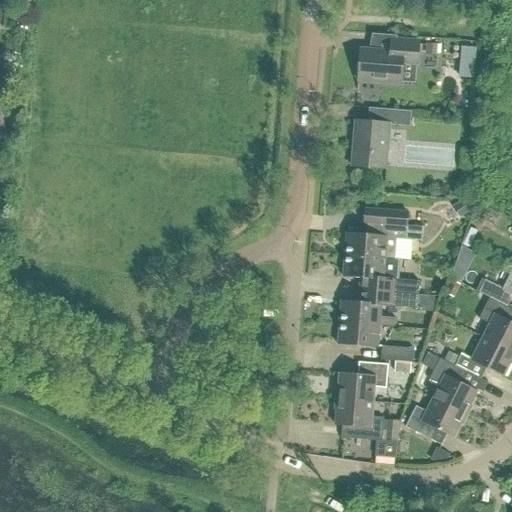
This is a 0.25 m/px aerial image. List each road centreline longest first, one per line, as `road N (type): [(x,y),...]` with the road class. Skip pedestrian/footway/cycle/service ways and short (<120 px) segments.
road 1 (residential): [(275,456),(386,483),(430,481),(475,468),(511,439)]
road 2 (unclassified): [(275,243),(295,212),(312,0)]
road 3 (residential): [(275,456),(294,275),(275,243)]
road 4 (unclassified): [(153,393),(201,290),(275,243)]
road 5 (unclassified): [(153,393),(0,328)]
road 6 (residential): [(275,456),(227,424),(153,393)]
